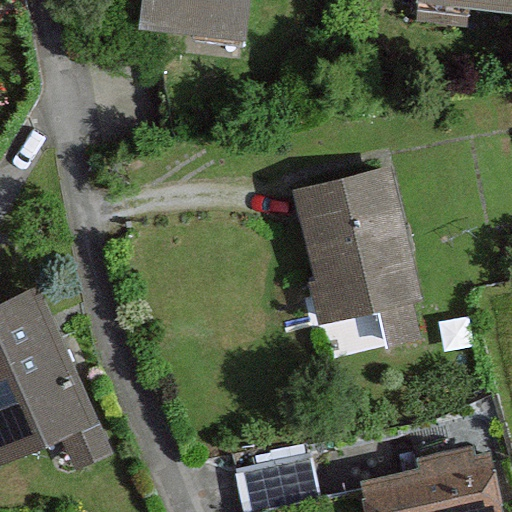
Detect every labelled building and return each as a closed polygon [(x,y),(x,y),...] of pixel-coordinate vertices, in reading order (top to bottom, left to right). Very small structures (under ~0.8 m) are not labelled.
[(252,0),(150,0),(148,46),(249,53),(252,0)] [(511,0),(424,0),(423,16),(511,23),(511,0)] [(385,182),(292,203),(323,334),(416,312),(385,182)] [(32,299),(0,313),(0,481),(97,436),(32,299)] [(314,452),(244,457),(246,496),(316,491),(314,452)] [(496,511),(484,461),(361,492),(365,511),(496,511)]
